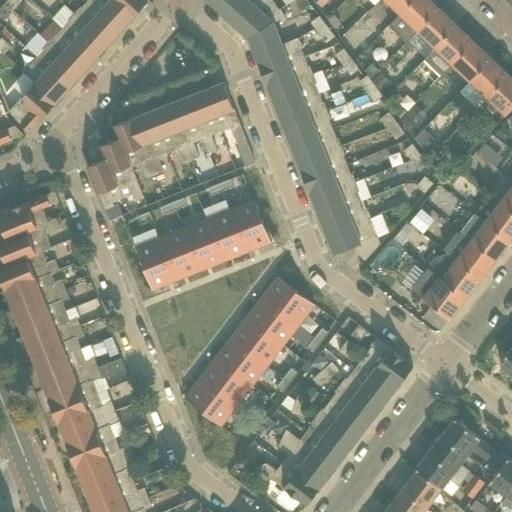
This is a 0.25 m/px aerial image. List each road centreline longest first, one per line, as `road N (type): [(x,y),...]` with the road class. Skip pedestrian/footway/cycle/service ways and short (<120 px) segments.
road 1 (residential): [(444,365),(320,270),(230,48),(178,1)]
road 2 (residential): [(47,146),(63,160),(187,468),(244,511)]
road 3 (residential): [(47,146),(178,1)]
road 4 (residential): [(331,511),(444,365)]
